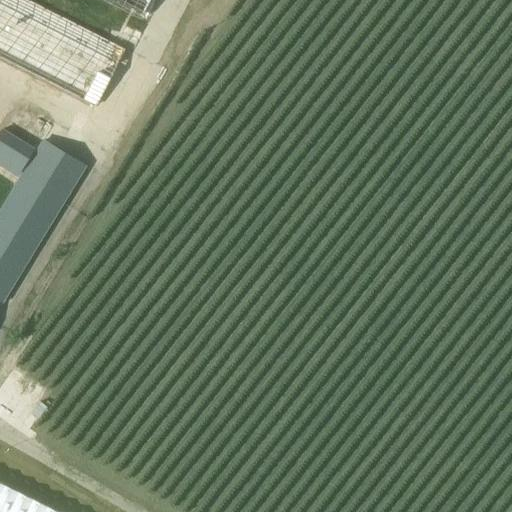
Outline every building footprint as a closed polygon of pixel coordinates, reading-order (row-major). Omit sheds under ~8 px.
[(0,0),(0,60),(95,108),(125,48),(29,0),(0,0)] [(102,0),(141,19),(150,0),(102,0)] [(0,165),(18,176),(33,149),(2,130),(0,132),(0,165)] [(0,302),(1,303),(84,166),(43,141),(0,211),(0,302)] [(31,414),(39,420),(48,409),(40,403),(31,414)] [(57,511),(0,483),(0,511),(57,511)]
